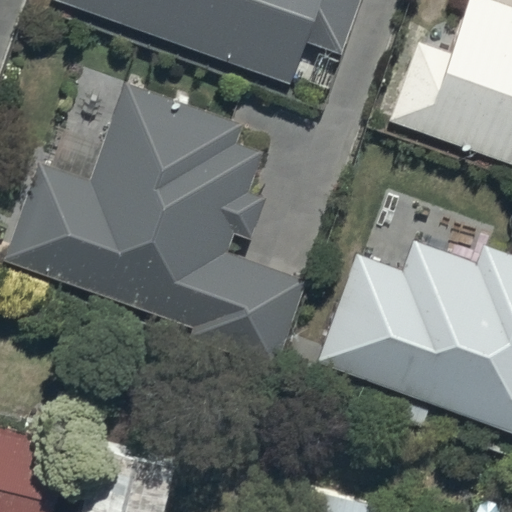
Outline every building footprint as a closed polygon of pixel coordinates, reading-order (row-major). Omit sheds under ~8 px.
[(108,0),(290,66),(307,21),(345,35),(357,0),(108,0)] [(419,22),(391,102),(511,145),(511,0),(464,0),(452,34),(419,22)] [(44,145),(8,241),(282,343),(311,264),(229,233),(236,215),(250,221),(266,179),(250,173),(264,137),(238,127),(246,105),(128,61),(105,122),(72,110),(57,150),(44,145)] [(359,235),(319,343),(511,412),(511,233),(487,224),(480,245),(416,221),(404,252),(359,235)] [(0,409),(0,509),(11,511),(52,511),(74,429),(0,409)] [(160,511),(176,446),(102,428),(81,511),(160,511)] [(402,511),(406,495),(304,471),(294,511),(402,511)]
